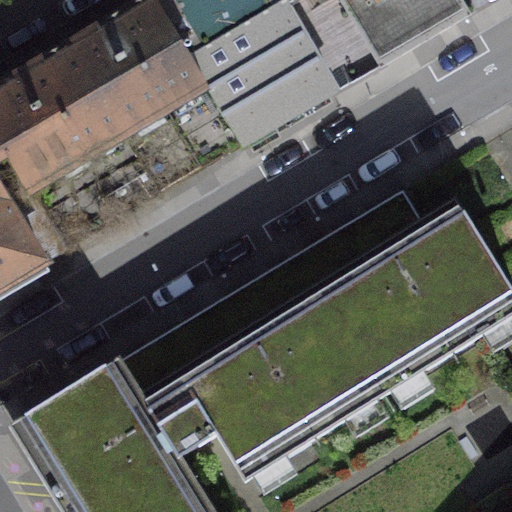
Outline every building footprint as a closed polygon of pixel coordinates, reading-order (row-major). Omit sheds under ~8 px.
[(206,88),(153,0),(149,0),(142,4),(71,44),(127,135),(206,88)] [(153,0),(206,88),(241,146),(334,91),(284,7),(295,0),(341,0),(380,64),(467,13),(458,0),(153,0)] [(127,135),(71,44),(0,86),(0,141),(9,157),(29,191),(85,157),(92,167),(36,201),(62,249),(162,192),(127,135)] [(0,161),(9,157),(0,141),(0,161)] [(0,190),(0,287),(43,262),(0,190)] [(55,472),(42,481),(61,511),(511,511),(511,370),(488,332),(511,316),(511,292),(454,200),(421,221),(401,190),(21,417),(55,472)]
